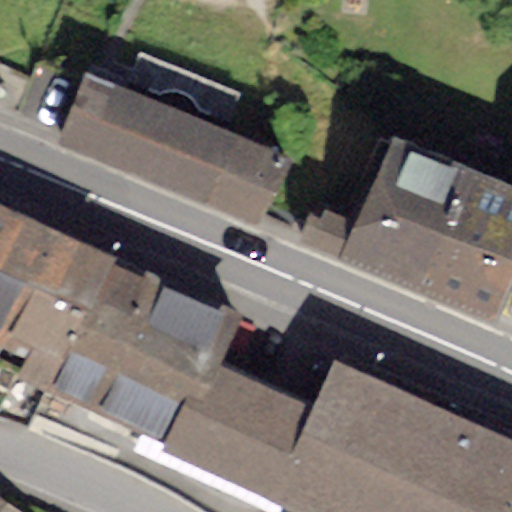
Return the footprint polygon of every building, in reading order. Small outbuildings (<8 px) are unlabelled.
[(280,160),(92,82),(69,137),(81,142),(220,200),(256,215),(280,160)] [(305,237),(339,251),(347,254),(426,287),(490,314),(503,283),(511,262),(511,189),(394,141),(360,224),(318,206),(305,237)] [(85,335),(118,264),(0,210),(0,338),(34,353),(24,375),(60,391),(85,335)] [(221,338),(231,315),(118,264),(85,335),(60,391),(85,402),(174,442),(209,364),(221,338)] [(315,412),(265,390),(209,364),(174,442),(170,449),(309,511),(511,511),(511,446),(336,367),(324,392),(315,412)] [(15,511),(0,501),(0,511),(15,511)]
